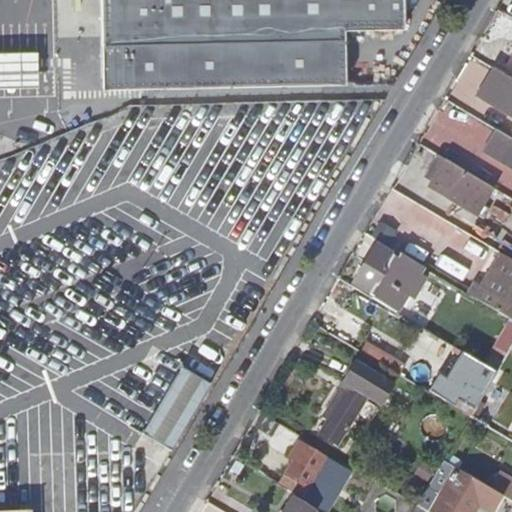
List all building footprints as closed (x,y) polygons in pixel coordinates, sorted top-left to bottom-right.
[(96,0),(99,86),(342,82),(341,29),(400,27),(399,0),(96,0)] [(511,82),(489,68),(472,96),(511,119),(511,82)] [(511,141),(493,130),(481,153),(511,172),(511,141)] [(488,188),(433,156),(420,177),(427,181),(425,186),(478,218),(484,209),(478,205),(488,188)] [(363,294),(393,311),(418,267),(395,253),(392,258),(372,246),(351,282),(365,290),(363,294)] [(467,296),(511,322),(511,261),(497,253),(486,274),(511,289),(511,291),(506,300),(502,297),(499,301),(474,286),(467,296)] [(359,353),(397,375),(403,364),(365,342),(359,353)] [(469,417),(495,371),(478,361),(470,376),(466,374),(461,383),(464,385),(463,388),(438,374),(427,393),(469,417)] [(326,423),(318,436),(338,448),(367,399),(378,405),(389,386),(353,364),(321,419),(326,423)] [(180,372),(139,437),(167,454),(208,387),(180,372)] [(302,500),(311,505),(320,492),(311,486),(326,463),(296,445),(288,460),(296,465),(283,486),(304,498),(302,500)] [(488,511),(499,495),(489,489),(456,469),(431,511),(488,511)] [(499,495),(511,502),(511,480),(499,473),(489,489),(499,495)] [(302,500),(292,494),(284,507),(282,505),(277,511),(319,511),(321,511),(311,505),(302,500)]
